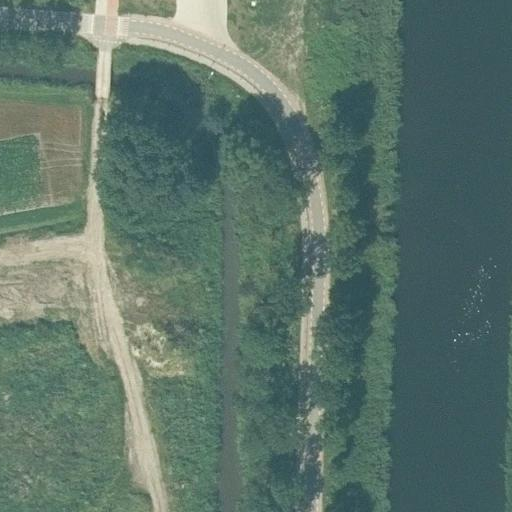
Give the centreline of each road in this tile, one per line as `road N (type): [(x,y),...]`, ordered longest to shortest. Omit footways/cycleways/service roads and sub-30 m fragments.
road 1 (unclassified): [(307,511),(305,174),(284,112),(208,43)]
road 2 (track): [(87,244),(107,26)]
road 3 (unclassified): [(208,43),(168,30),(0,17)]
